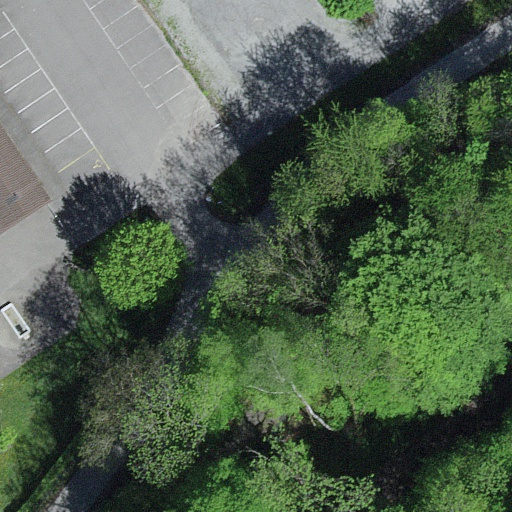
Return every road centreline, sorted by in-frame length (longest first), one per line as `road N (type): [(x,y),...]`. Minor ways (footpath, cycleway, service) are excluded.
road 1 (unclassified): [(64,511),(270,224),(386,119),(511,34)]
road 2 (track): [(511,394),(363,511)]
